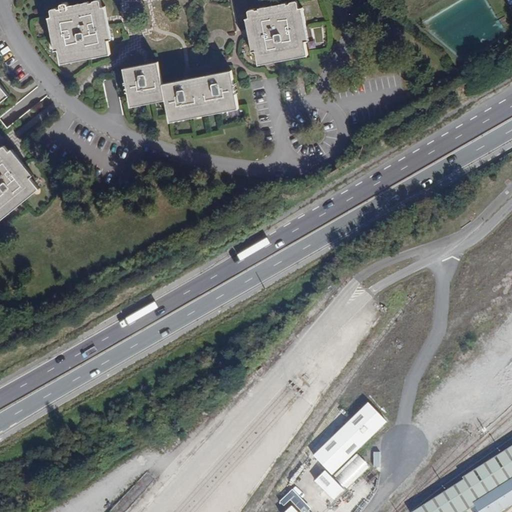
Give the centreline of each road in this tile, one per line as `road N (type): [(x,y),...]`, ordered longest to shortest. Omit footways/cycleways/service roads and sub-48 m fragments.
road 1 (primary): [(511,103),(0,396)]
road 2 (primary): [(0,422),(511,129)]
road 3 (residential): [(6,0),(59,90),(154,145),(229,166),(298,166)]
road 4 (residential): [(298,166),(321,169),(343,150),(343,123),(328,107),(302,106),(285,120),(281,144),(293,163)]
